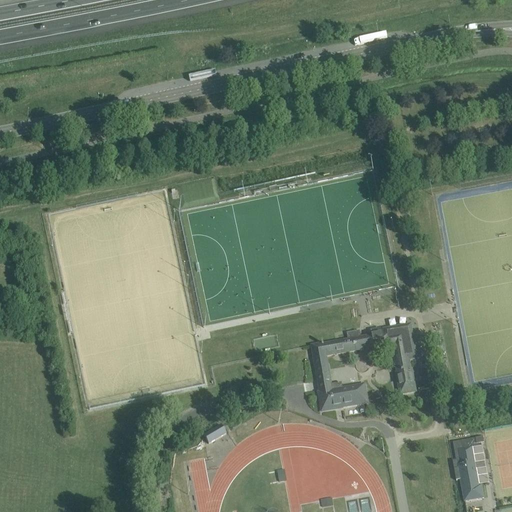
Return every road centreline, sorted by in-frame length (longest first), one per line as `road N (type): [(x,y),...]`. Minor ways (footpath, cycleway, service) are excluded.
road 1 (secondary): [(0,133),(501,29)]
road 2 (motorway): [(0,37),(190,0)]
